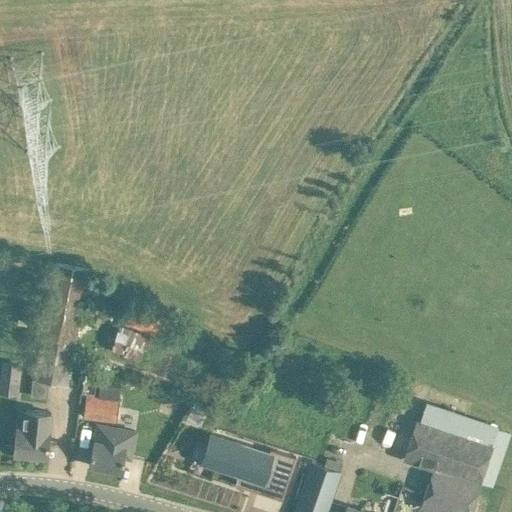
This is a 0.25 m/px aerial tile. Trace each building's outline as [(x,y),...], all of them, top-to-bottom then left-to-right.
[(67,384),(85,277),(86,272),(54,266),(34,378),(67,384)] [(163,336),(174,311),(130,292),(119,318),(163,336)] [(24,361),(4,359),(2,375),(22,376),(24,361)] [(86,395),(83,415),(96,417),(97,417),(114,419),(118,420),(119,410),(121,399),(122,395),(123,385),(103,382),(100,396),(97,395),(86,394),(86,395)] [(14,452),(47,455),(52,407),(19,404),(14,452)] [(479,481),(491,444),(415,419),(402,458),(432,467),(420,504),(443,511),(468,511),(473,499),(479,481)] [(89,464),(121,470),(124,455),(131,457),(136,430),(97,422),(89,464)] [(201,422),(170,472),(185,482),(217,431),(201,422)] [(218,434),(209,463),(236,471),(234,477),(258,485),(264,468),(272,471),(274,463),(289,468),(293,454),(268,446),(266,450),(218,434)] [(293,511),(325,511),(339,470),(310,460),(293,511)]
